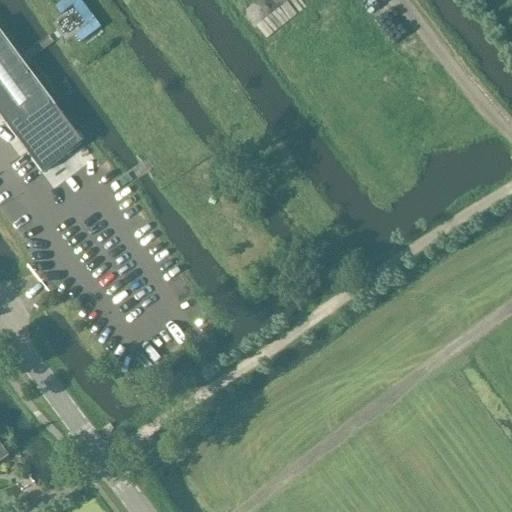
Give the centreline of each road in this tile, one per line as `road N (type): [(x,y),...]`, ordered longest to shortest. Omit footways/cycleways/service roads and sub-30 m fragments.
road 1 (track): [(103,462),(511,187)]
road 2 (tertiary): [(103,462),(0,319)]
road 3 (track): [(511,130),(406,0)]
